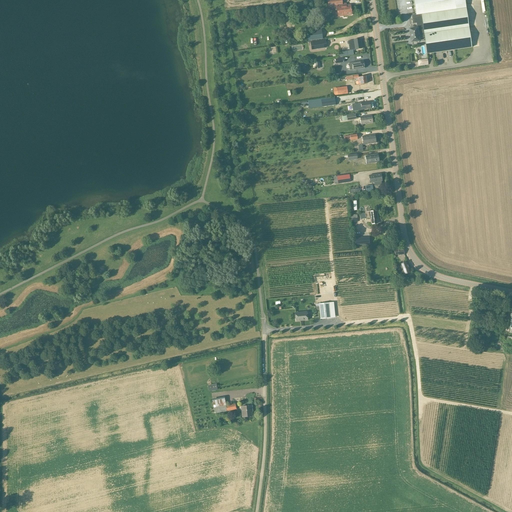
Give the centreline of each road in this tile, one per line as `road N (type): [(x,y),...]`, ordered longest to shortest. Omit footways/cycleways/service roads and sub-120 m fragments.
road 1 (tertiary): [(511,292),(439,277),(410,254),(372,0)]
road 2 (unclassified): [(256,511),(265,446),(262,318)]
